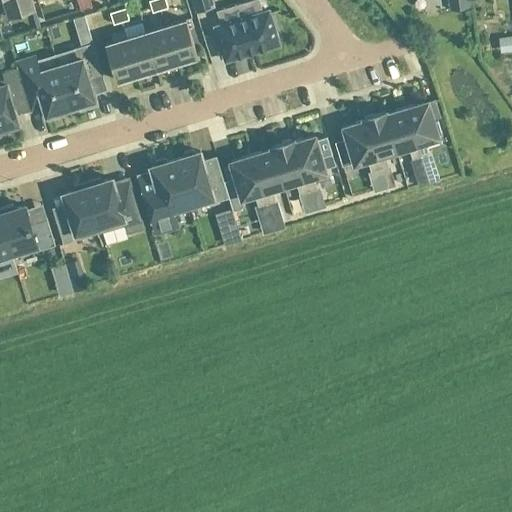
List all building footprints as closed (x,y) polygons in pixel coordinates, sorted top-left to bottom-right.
[(2,0),(8,17),(35,9),(32,0),(2,0)] [(78,0),(81,8),(93,5),(91,0),(78,0)] [(161,9),(157,0),(149,0),(153,11),(161,9)] [(166,0),(157,0),(161,9),(168,6),(166,0)] [(193,0),(197,11),(215,5),(213,0),(193,0)] [(118,9),(122,21),(129,18),(128,13),(126,7),(118,9)] [(122,21),(118,9),(110,12),(114,23),(122,21)] [(223,47),(226,59),(279,43),(274,28),(278,27),(273,11),(270,13),(269,10),(216,26),(217,29),(213,30),(219,49),(223,47)] [(166,25),(177,61),(197,55),(186,18),(166,25)] [(177,61),(166,25),(146,31),(157,67),(177,61)] [(146,31),(127,37),(138,73),(157,67),(146,31)] [(138,73),(127,37),(106,43),(117,79),(138,73)] [(58,64),(71,106),(79,104),(81,109),(98,104),(90,77),(103,73),(93,41),(74,47),(72,52),(74,59),(58,64)] [(71,106),(58,64),(44,69),(41,61),(36,58),(17,64),(27,96),(40,92),(48,119),(65,114),(63,109),(71,106)] [(5,77),(0,78),(0,127),(3,127),(5,132),(21,127),(12,98),(26,94),(17,67),(3,71),(5,77)] [(428,100),(406,107),(421,155),(430,152),(426,140),(439,136),(439,134),(442,133),(438,120),(434,121),(428,100)] [(386,110),(385,110),(397,149),(409,146),(413,158),(421,155),(406,107),(387,113),(386,110)] [(385,110),(364,117),(380,168),(389,165),(385,153),(397,149),(385,110)] [(344,126),(347,137),(336,141),(343,165),(355,161),(355,162),(368,158),(371,170),(380,168),(364,117),(363,117),(364,120),(344,126)] [(294,138),(293,139),(308,190),(317,187),(313,175),(326,171),(315,135),(295,141),(294,138)] [(293,139),(272,145),(284,184),(296,180),(299,192),(308,190),(293,139)] [(284,184),(272,145),(271,145),(272,148),(252,154),(267,202),(276,200),(272,188),(284,184)] [(183,156),(174,158),(188,204),(213,197),(214,201),(229,196),(221,170),(208,174),(201,150),(197,151),(193,148),(184,151),(183,156)] [(267,202),(252,154),(231,161),(242,197),(254,193),(258,205),(267,202)] [(188,204),(174,158),(168,160),(165,157),(156,160),(155,164),(151,165),(156,181),(154,185),(143,188),(152,217),(166,213),(166,211),(188,204)] [(118,196),(113,177),(101,181),(100,177),(87,181),(102,231),(125,223),(128,232),(145,227),(135,194),(123,198),(118,196)] [(102,231),(87,181),(73,185),(75,189),(63,192),(69,211),(66,215),(56,218),(64,242),(102,231)] [(0,207),(0,212),(13,256),(56,244),(47,216),(30,222),(25,204),(14,207),(13,203),(0,207)] [(0,260),(13,256),(0,212),(0,260)] [(78,258),(66,262),(75,290),(86,286),(78,258)]
